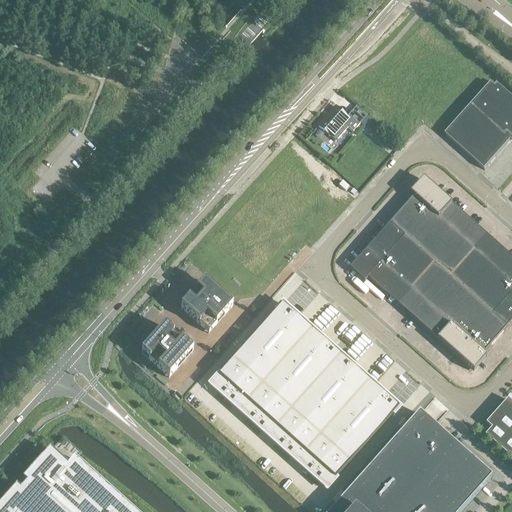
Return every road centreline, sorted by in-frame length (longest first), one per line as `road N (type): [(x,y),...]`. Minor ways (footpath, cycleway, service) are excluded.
road 1 (unclassified): [(511,372),(472,413),(310,273),(424,143),(511,220)]
road 2 (tertiary): [(61,367),(397,0)]
road 3 (unclassified): [(0,312),(280,0)]
road 4 (tertiary): [(227,511),(61,367)]
road 5 (unknown): [(0,25),(160,86)]
